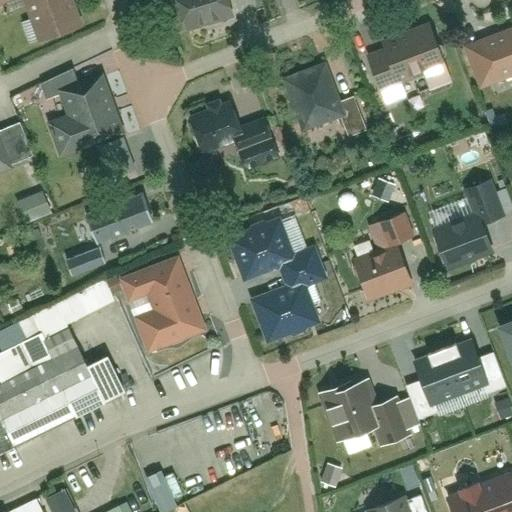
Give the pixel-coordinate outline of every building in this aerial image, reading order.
[(71,0),(16,0),(30,34),(78,16),(71,0)] [(222,0),(170,0),(177,23),(225,9),(222,0)] [(417,14),(352,39),(376,101),(397,93),(391,76),(434,59),(417,14)] [(511,17),(453,39),(469,83),(506,69),(511,84),(511,83),(511,17)] [(326,54),(273,71),(291,124),(333,110),(340,131),(359,125),(346,84),(337,87),(326,54)] [(130,131),(106,70),(75,82),(70,70),(35,83),(41,101),(53,96),(61,117),(46,123),(59,158),(130,131)] [(231,89),(178,109),(189,140),(242,121),(231,89)] [(261,118),(224,132),(230,150),(267,136),(261,118)] [(121,140),(105,147),(119,179),(135,173),(121,140)] [(462,207),(417,223),(432,264),(484,246),(474,219),(495,212),(480,173),(453,183),(462,207)] [(394,198),(400,182),(378,174),(372,190),(394,198)] [(40,209),(30,185),(3,196),(13,220),(40,209)] [(128,185),(74,208),(86,235),(140,212),(128,185)] [(343,250),(358,292),(405,275),(390,235),(403,230),(393,205),(359,218),(368,241),(343,250)] [(265,258),(270,269),(313,252),(306,235),(283,243),(269,207),(214,229),(231,272),(265,258)] [(69,259),(75,275),(114,261),(107,244),(69,259)] [(165,247),(106,270),(116,295),(137,287),(144,304),(121,313),(135,348),(195,325),(165,247)] [(313,252),(270,269),(274,281),(240,294),(256,335),(314,312),(301,277),(320,270),(313,252)] [(0,443),(116,388),(96,347),(77,356),(59,321),(0,349),(0,443)] [(511,333),(494,340),(511,388),(511,387),(511,333)] [(473,337),(412,359),(431,413),(493,391),(473,337)] [(368,371),(321,387),(338,437),(378,423),(384,439),(415,428),(401,388),(376,396),(368,371)] [(334,461),(328,480),(342,484),(349,466),(334,461)] [(167,511),(168,511),(186,505),(170,468),(152,476),(167,511)] [(52,478),(9,500),(15,511),(36,511),(62,499),(52,478)] [(438,503),(441,511),(511,511),(511,497),(506,480),(438,503)] [(398,497),(361,510),(361,511),(420,511),(416,499),(401,504),(398,497)] [(138,511),(135,502),(107,511),(138,511)]
